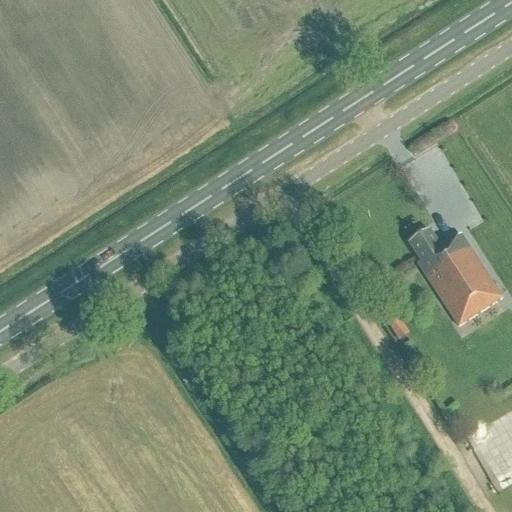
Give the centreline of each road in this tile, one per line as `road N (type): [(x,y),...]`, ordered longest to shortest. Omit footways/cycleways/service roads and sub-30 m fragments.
road 1 (unclassified): [(0,377),(378,133)]
road 2 (primary): [(0,333),(358,102)]
road 3 (track): [(283,195),(486,511)]
road 4 (primary): [(358,102),(511,3)]
road 5 (unclassified): [(378,133),(511,48)]
